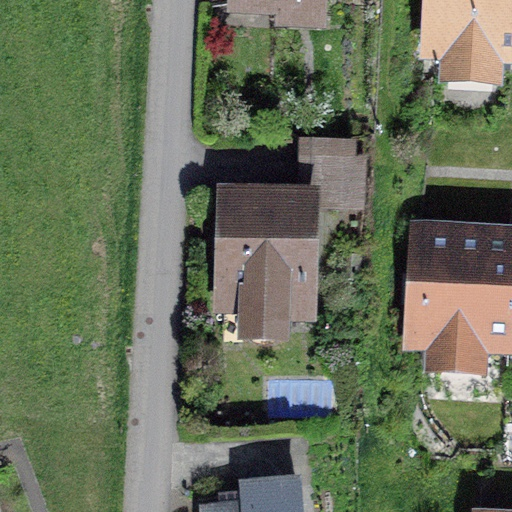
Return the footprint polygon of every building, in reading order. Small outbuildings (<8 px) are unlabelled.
[(279,8),(278,19),(317,21),(318,0),(235,0),(235,6),(279,8)] [(511,0),(430,0),(427,56),(424,59),(441,60),(440,80),(498,83),(499,63),(511,63),(511,0)] [(261,306),(261,316),(305,318),(308,210),(359,212),(361,145),(311,143),(309,202),(226,200),(223,305),(261,306)] [(511,354),(511,234),(414,229),(417,233),(411,346),(407,349),(426,350),(425,370),(451,376),(478,373),(479,353),(511,354)] [(201,511),(299,511),(298,484),(242,488),(243,509),(201,511)]
